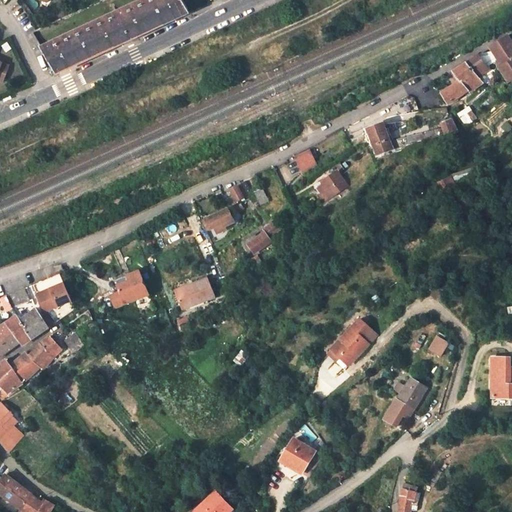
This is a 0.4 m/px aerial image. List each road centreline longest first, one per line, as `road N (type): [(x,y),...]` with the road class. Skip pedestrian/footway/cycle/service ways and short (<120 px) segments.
road 1 (residential): [(0,277),(92,244),(414,83)]
road 2 (tertiary): [(49,93),(250,0)]
road 3 (unclassified): [(306,511),(399,450),(394,511)]
